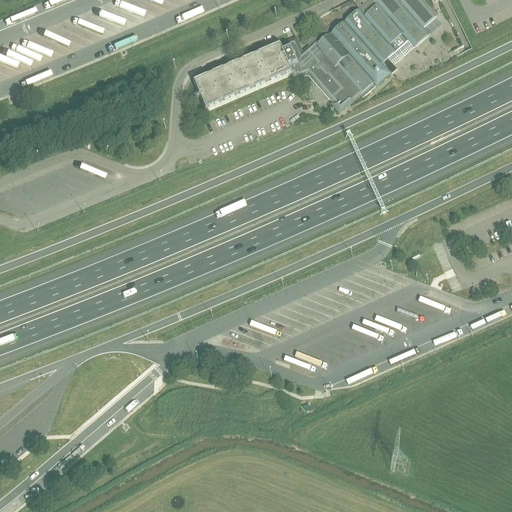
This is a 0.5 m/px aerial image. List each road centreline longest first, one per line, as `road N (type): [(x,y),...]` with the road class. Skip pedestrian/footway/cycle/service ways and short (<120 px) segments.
road 1 (motorway): [(511,88),(228,219),(0,311)]
road 2 (motorway): [(0,344),(511,122)]
